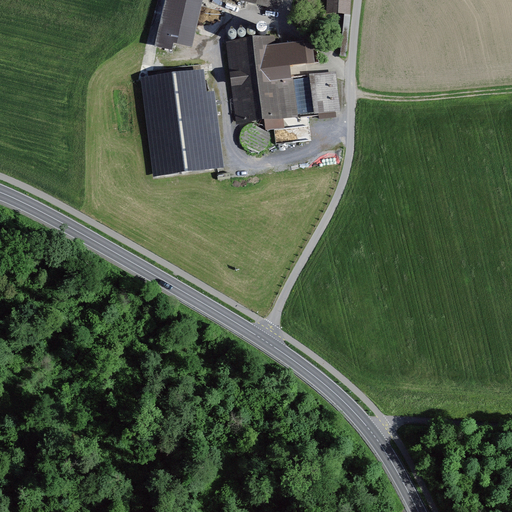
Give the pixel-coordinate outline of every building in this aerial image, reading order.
[(206,0),(167,0),(155,52),(173,57),(175,48),(194,53),(206,0)] [(226,0),(227,2),(280,14),(283,0),(226,0)] [(351,0),(326,0),(326,17),(350,19),(351,0)] [(265,44),(229,47),(236,129),(300,124),(295,77),(268,79),(265,44)] [(204,74),(146,81),(157,174),(215,167),(204,74)] [(336,76),(312,79),(317,118),(342,115),(336,76)]
